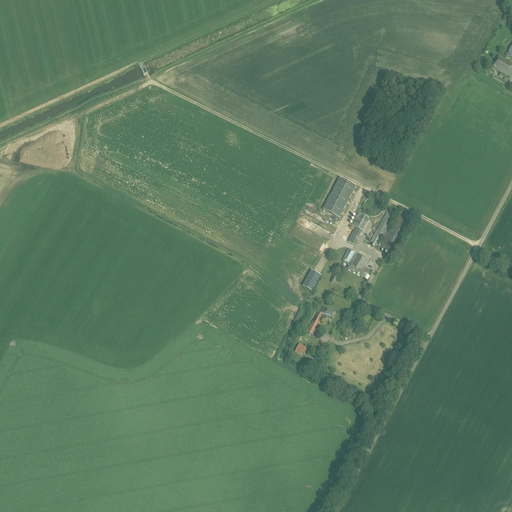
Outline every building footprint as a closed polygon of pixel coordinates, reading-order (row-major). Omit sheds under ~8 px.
[(492,68),(509,77),(511,70),(511,63),(506,60),(509,56),(511,57),(511,45),(510,49),(504,59),(499,56),(492,68)] [(323,210),(340,219),(356,187),(340,178),(323,210)] [(364,205),(363,206),(363,207),(363,208),(363,209),(364,210),(364,211),(365,212),(365,213),(366,214),(367,215),(368,216),(369,216),(370,217),(371,217),(372,217),(373,217),(374,217),(375,217),(376,217),(377,216),(378,216),(379,215),(379,214),(380,214),(381,213),(381,212),(382,211),(382,210),(382,209),(382,208),(382,207),(382,206),(382,205),(382,204),(381,203),(381,202),(380,202),(380,201),(379,200),(378,199),(377,199),(376,199),(376,198),(375,198),(374,198),(373,198),(372,198),(371,198),(370,198),(369,199),(368,199),(368,200),(367,200),(366,201),(365,202),(365,203),(364,203),(364,204),(364,205)] [(380,249),(394,256),(416,217),(402,209),(389,233),(386,232),(395,217),(387,212),(372,238),(370,243),(378,247),(380,244),(382,245),(380,249)] [(347,242),(354,246),(362,231),(363,232),(370,219),(358,213),(351,225),(355,228),(347,242)] [(347,269),(365,279),(368,274),(367,273),(369,269),(365,267),(368,260),(348,249),(342,260),(350,264),(347,269)] [(302,286),(312,291),(321,276),(311,271),(302,286)] [(331,282),(335,284),(339,275),(335,273),(331,282)] [(324,314),(333,319),(335,313),(323,307),(320,312),(324,314)] [(308,331),(314,334),(317,329),(323,316),(317,313),(308,331)] [(295,353),(301,356),(303,352),(305,353),(308,348),(305,347),(299,344),(295,353)]
